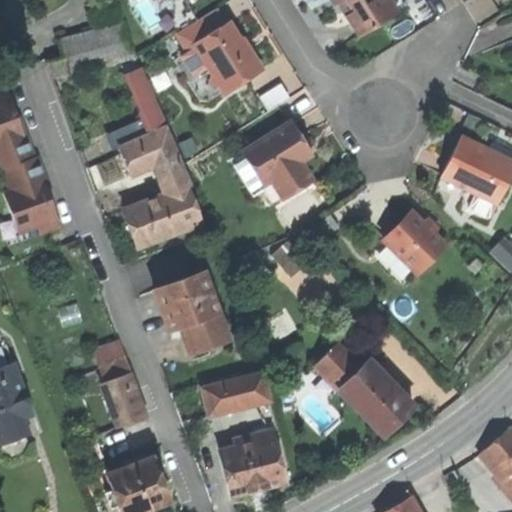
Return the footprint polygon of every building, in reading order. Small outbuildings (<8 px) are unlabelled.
[(336,0),(350,22),(386,0),(385,0),(336,0)] [(376,24),(394,13),(386,0),(350,22),(358,35),(376,24)] [(394,13),(406,6),(402,0),(386,0),(394,13)] [(214,8),(176,32),(187,49),(197,43),(210,65),(207,67),(208,69),(211,73),(210,83),(219,84),(223,91),(242,79),(244,72),(250,74),(261,67),(249,48),(244,51),(240,44),(237,40),(239,39),(229,22),(225,25),(214,8)] [(60,35),(64,51),(128,33),(124,18),(60,35)] [(46,59),(52,76),(135,52),(129,37),(46,59)] [(201,74),(208,69),(207,67),(210,65),(197,43),(187,49),(188,51),(180,55),(193,76),(200,72),(201,74)] [(129,72),(154,132),(165,128),(167,127),(142,66),(129,72)] [(272,106),(290,96),(284,84),(266,95),(272,106)] [(0,169),(34,157),(26,133),(23,134),(18,122),(7,89),(0,91),(0,169)] [(299,138),(289,122),(230,159),(250,191),(270,179),(281,197),(311,179),(299,160),(309,154),(299,138)] [(114,134),(119,147),(147,135),(142,123),(114,134)] [(157,169),(165,166),(179,160),(165,128),(154,132),(147,135),(119,147),(125,160),(131,175),(155,164),(157,169)] [(441,177),(497,203),(511,170),(511,165),(485,153),(487,148),(460,136),(450,158),(441,177)] [(511,160),(487,148),(485,153),(511,165),(511,160)] [(38,156),(34,157),(0,169),(0,172),(7,193),(5,194),(19,231),(37,224),(40,233),(60,226),(48,192),(43,181),(46,180),(38,156)] [(165,166),(174,190),(187,185),(189,185),(179,160),(165,166)] [(187,185),(174,190),(188,227),(201,223),(187,185)] [(174,190),(166,193),(180,230),(188,227),(174,190)] [(166,193),(123,210),(137,247),(180,230),(166,193)] [(383,240),(417,272),(444,244),(433,233),(437,228),(426,217),(422,222),(411,211),(398,225),(383,240)] [(511,235),(509,233),(494,249),(511,267),(511,235)] [(280,246),(301,268),(311,257),(290,236),(280,246)] [(290,278),(301,268),(280,246),(269,257),(290,278)] [(254,250),(228,261),(241,293),(248,290),(241,273),(261,265),(254,250)] [(179,325),(189,352),(226,338),(202,272),(165,286),(176,317),(179,325)] [(165,321),(176,317),(165,286),(154,290),(165,321)] [(168,329),(179,325),(176,317),(165,321),(167,325),(168,329)] [(90,345),(120,425),(145,415),(116,336),(90,345)] [(314,365),(337,389),(356,371),(332,347),(314,365)] [(337,389),(382,436),(398,420),(412,406),(368,360),(356,371),(337,389)] [(0,444),(12,440),(28,434),(22,418),(31,415),(12,362),(0,366),(0,444)] [(262,373),(201,387),(208,414),(268,400),(262,373)] [(492,442),(479,454),(501,478),(511,491),(511,434),(507,429),(492,442)] [(236,439),(237,446),(270,438),(269,431),(236,439)] [(237,446),(220,450),(230,494),(255,488),(282,481),(271,438),(270,438),(237,446)] [(131,458),(133,464),(145,459),(143,453),(131,458)] [(133,464),(106,474),(111,489),(117,506),(119,511),(141,511),(142,510),(167,501),(159,480),(151,457),(145,459),(133,464)] [(511,499),(511,491),(501,478),(497,482),(511,499)] [(110,508),(117,506),(111,489),(104,492),(110,508)] [(391,505),(378,511),(417,511),(408,495),(391,505)]
